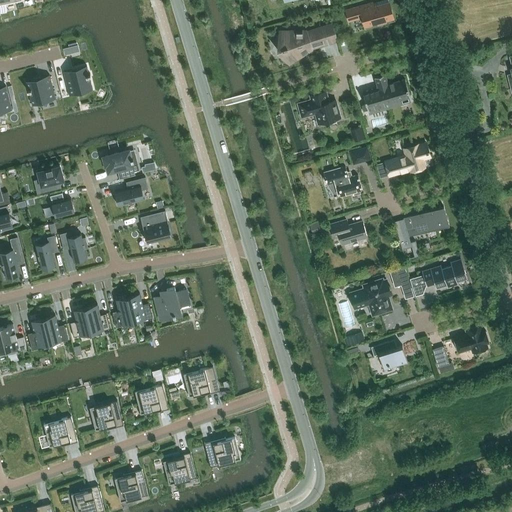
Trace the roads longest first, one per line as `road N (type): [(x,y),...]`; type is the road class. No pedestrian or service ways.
road 1 (residential): [(2,488),(276,394)]
road 2 (secondary): [(250,248),(176,0)]
road 3 (secondary): [(292,388),(250,248)]
road 4 (unclassified): [(472,176),(435,40)]
road 5 (unclassified): [(509,296),(472,176)]
road 6 (residential): [(0,300),(119,269)]
